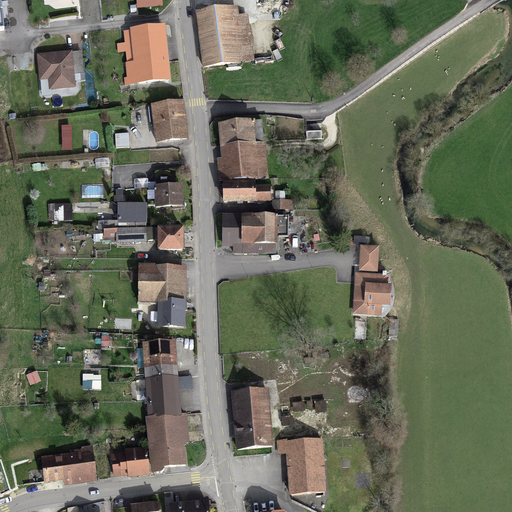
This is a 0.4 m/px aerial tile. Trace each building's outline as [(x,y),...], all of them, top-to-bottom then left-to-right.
[(235,7),(198,12),(205,65),(252,59),(246,15),(236,17),(235,7)] [(128,68),(129,85),(168,83),(164,31),(134,33),(136,67),(128,68)] [(77,52),(38,55),(40,78),(49,77),(49,86),(70,85),(69,72),(78,72),(77,52)] [(155,111),(157,144),(185,142),(182,109),(155,111)] [(261,126),(221,128),(223,163),(219,163),(220,182),(231,182),(231,186),(256,186),(256,180),(264,180),(261,126)] [(231,186),(225,187),(226,206),(256,205),(270,205),(270,191),(256,191),(256,186),(231,186)] [(183,190),(156,190),(156,209),(183,209),(183,190)] [(72,208),(50,207),(50,215),(54,215),(54,222),(72,222),(72,208)] [(147,208),(119,208),(119,226),(147,227),(147,208)] [(287,220),(224,220),(224,247),(236,247),(236,255),(275,255),(275,238),(286,238),(287,220)] [(113,239),(116,239),(116,233),(97,233),(97,240),(105,240),(105,243),(113,243),(113,239)] [(147,233),(116,233),(116,239),(116,243),(147,243),(147,233)] [(184,233),(161,233),(160,254),(184,254),(184,233)] [(373,249),(357,248),(356,274),(352,274),(351,311),(375,312),(376,305),(382,306),(383,285),(380,284),(381,274),(372,273),(373,249)] [(184,270),(141,271),(141,309),(160,308),(160,329),(184,329),(184,270)] [(145,350),(151,422),(181,420),(175,347),(145,350)] [(234,397),(238,454),(272,452),(267,395),(234,397)] [(148,422),(152,473),(187,471),(183,419),(181,420),(151,422),(148,422)] [(322,497),(320,443),(278,445),(278,457),(289,456),(291,499),(322,497)] [(83,458),(43,460),(44,485),(66,483),(66,486),(95,484),(93,450),(82,451),(83,458)] [(147,452),(127,454),(128,457),(129,477),(129,480),(148,479),(147,452)] [(114,478),(129,477),(128,457),(112,458),(114,478)]
